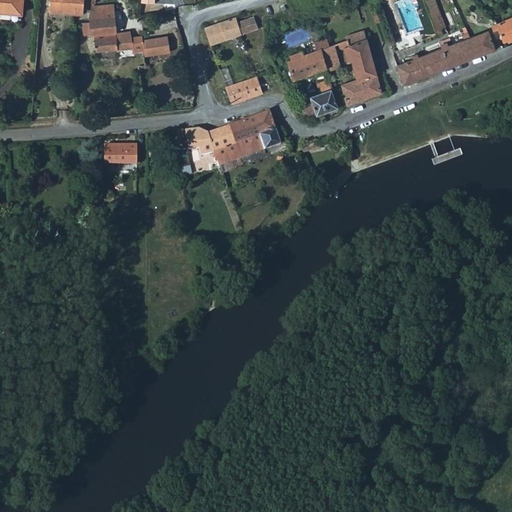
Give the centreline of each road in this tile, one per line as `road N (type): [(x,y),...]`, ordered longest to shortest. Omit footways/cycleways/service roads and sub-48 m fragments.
road 1 (unclassified): [(209,116),(273,106),(296,132),(310,133),(511,50)]
road 2 (unclassified): [(0,134),(209,116)]
road 3 (unclassified): [(268,0),(195,23),(209,116)]
